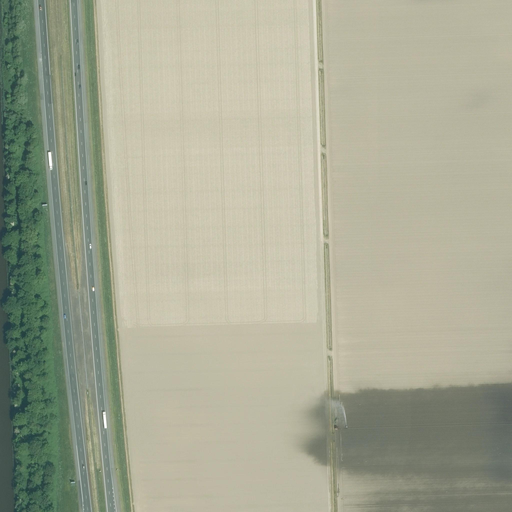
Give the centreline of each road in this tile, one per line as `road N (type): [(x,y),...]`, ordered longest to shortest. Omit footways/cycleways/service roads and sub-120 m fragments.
road 1 (motorway): [(40,0),(87,511)]
road 2 (motorway): [(110,511),(73,0)]
